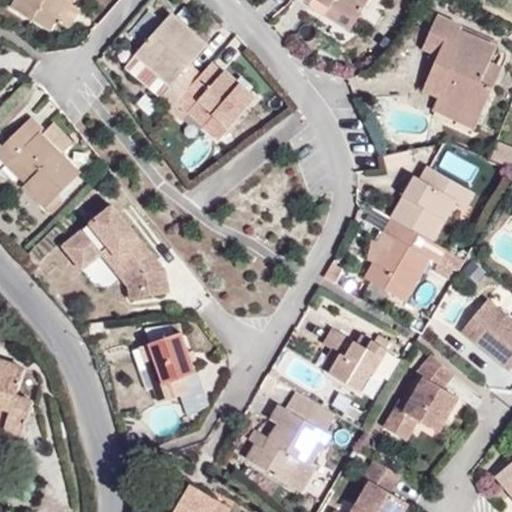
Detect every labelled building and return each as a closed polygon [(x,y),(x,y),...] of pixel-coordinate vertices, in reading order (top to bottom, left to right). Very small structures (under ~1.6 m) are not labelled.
[(75,2),(75,0),(16,0),(12,7),(48,30),(55,21),(68,29),(82,7),(75,2)] [(370,0),(294,0),(307,9),(313,0),(318,0),(356,23),(370,0)] [(356,23),(318,0),(313,0),(307,9),(348,36),(356,23)] [(502,15),(509,0),(479,0),(478,3),(502,15)] [(190,61),(205,43),(168,11),(132,53),(150,70),(168,87),(162,93),(160,96),(171,107),(202,73),(190,61)] [(478,87),(488,66),(493,53),(460,37),(461,31),(434,18),(423,40),(438,47),(432,59),(416,91),(433,100),(476,121),(489,92),(478,87)] [(432,59),(438,47),(423,40),(417,52),(432,59)] [(239,82),(226,70),(223,72),(213,62),(202,73),(177,100),(190,114),(198,105),(212,119),(204,128),(219,142),(257,100),(251,94),(239,82)] [(489,92),(500,71),(488,66),(478,87),(489,92)] [(168,87),(150,70),(143,76),(162,93),(168,87)] [(256,89),(243,77),(239,82),(251,94),(256,89)] [(190,114),(177,100),(171,107),(183,120),(190,114)] [(476,121),(433,100),(426,114),(469,135),(476,121)] [(212,119),(198,105),(190,114),(204,128),(212,119)] [(77,172),(38,132),(41,128),(28,116),(0,143),(0,146),(30,178),(26,182),(23,186),(40,205),(53,191),(56,194),(77,172)] [(70,142),(53,125),(43,136),(59,154),(70,142)] [(507,170),(511,154),(511,151),(492,143),(485,161),(507,170)] [(30,178),(0,146),(0,161),(17,180),(22,179),(26,182),(30,178)] [(460,211),(470,194),(424,170),(417,181),(409,178),(383,221),(429,246),(452,207),(460,211)] [(46,212),(60,199),(56,194),(53,191),(40,205),(46,212)] [(161,265),(111,210),(66,250),(82,268),(97,255),(106,247),(129,272),(120,280),(126,286),(128,298),(166,291),(161,265)] [(429,246),(383,221),(378,233),(390,240),(374,268),(369,265),(362,277),(404,302),(428,261),(434,265),(432,269),(446,277),(449,272),(453,275),(459,263),(443,254),(429,246)] [(374,268),(390,240),(378,233),(373,243),(366,243),(362,261),(369,265),(374,268)] [(443,254),(459,263),(464,255),(448,246),(443,254)] [(129,272),(106,247),(97,255),(120,280),(129,272)] [(332,264),(323,278),(332,283),(340,269),(332,264)] [(511,362),(511,323),(481,299),(456,331),(504,370),(511,362)] [(407,332),(416,337),(425,322),(417,317),(407,332)] [(172,336),(169,322),(144,327),(148,343),(172,336)] [(374,372),(361,366),(370,349),(357,341),(352,349),(321,333),(313,348),(323,354),(335,360),(323,383),(351,398),(357,387),(364,390),(374,372)] [(192,376),(181,334),(148,343),(158,381),(149,384),(153,401),(176,396),(183,393),(180,378),(192,376)] [(158,381),(148,343),(139,345),(149,384),(158,381)] [(374,372),(383,356),(370,349),(361,366),(374,372)] [(323,383),(335,360),(323,354),(310,375),(323,383)] [(13,391),(21,365),(0,357),(0,406),(4,408),(0,418),(0,428),(17,435),(30,397),(13,391)] [(449,377),(426,359),(412,378),(419,382),(396,424),(411,431),(415,423),(436,435),(455,400),(438,391),(449,377)] [(201,407),(192,376),(180,378),(183,393),(176,396),(181,414),(201,407)] [(286,401),(278,414),(317,436),(324,423),(286,401)] [(317,460),(327,442),(317,436),(278,414),(270,409),(261,426),(264,428),(256,443),(250,453),(246,450),(236,469),(276,492),(291,469),(300,474),(311,457),(317,460)] [(411,431),(396,424),(390,420),(383,433),(404,444),(411,431)] [(250,453),(256,443),(247,438),(241,448),(246,450),(250,453)] [(511,460),(493,476),(511,499),(511,460)] [(394,477),(368,463),(357,481),(364,485),(347,511),(398,511),(402,506),(383,495),(394,477)] [(291,469),(276,492),(290,501),(306,476),(301,472),(300,474),(291,469)] [(207,511),(213,503),(188,489),(173,511),(207,511)] [(227,511),(213,503),(207,511),(227,511)]
